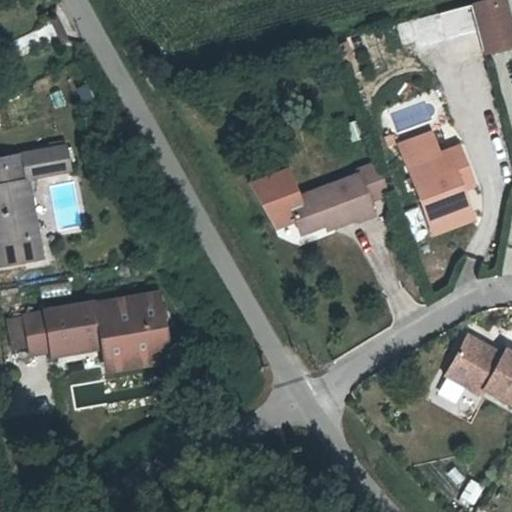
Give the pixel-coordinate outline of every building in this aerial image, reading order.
[(511,19),(507,0),(501,0),(493,2),(504,49),(511,47),(511,19)] [(493,2),(476,6),(488,54),(504,49),(493,2)] [(361,151),(375,146),(369,131),(355,136),(361,151)] [(435,135),(402,144),(409,165),(441,156),(435,135)] [(0,261),(41,253),(27,174),(68,166),(63,143),(21,150),(22,157),(25,175),(0,179),(0,261)] [(459,174),(472,171),(466,149),(441,156),(409,165),(429,241),(476,224),(466,195),(459,174)] [(0,179),(25,175),(22,157),(0,161),(0,179)] [(326,219),(330,229),(350,221),(350,224),(366,217),(362,204),(383,196),(373,166),(351,174),(353,177),(282,203),(293,231),(326,219)] [(478,193),(472,171),(459,174),(466,195),(478,193)] [(319,232),(330,229),(326,219),(293,231),(294,236),(317,227),(319,232)] [(150,291),(17,318),(24,350),(46,346),(47,351),(96,341),(101,367),(163,354),(150,291)] [(475,346),(470,355),(504,373),(508,365),(475,346)] [(504,373),(470,355),(453,386),(490,406),(493,401),(511,411),(511,358),(508,365),(504,373)] [(466,478),(458,500),(474,505),(482,483),(466,478)]
